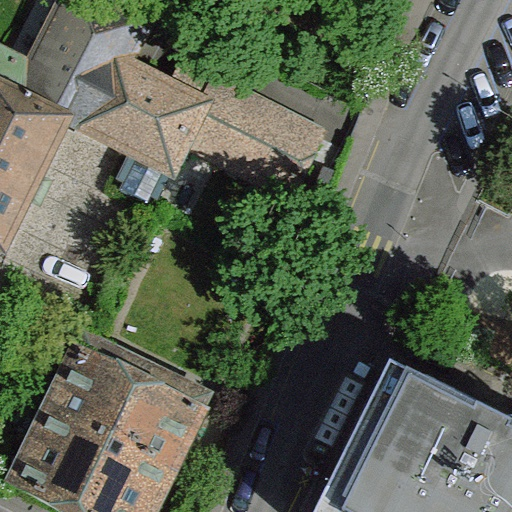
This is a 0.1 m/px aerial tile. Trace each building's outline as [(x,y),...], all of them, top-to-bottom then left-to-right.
[(83,4),(46,76),(84,94),(69,124),(125,152),(133,156),(173,176),(188,147),(209,108),(182,95),(119,64),(134,31),(83,4)] [(0,64),(0,253),(2,255),(69,124),(84,94),(46,76),(4,56),(0,64)] [(192,73),(182,95),(209,108),(188,147),(293,200),(324,135),(192,73)] [(173,176),(133,156),(121,182),(160,202),(173,176)] [(54,410),(178,467),(204,413),(108,367),(114,354),(91,342),(87,341),(54,410)] [(511,511),(511,436),(393,377),(323,511),(511,511)] [(54,410),(17,488),(60,511),(155,511),(175,473),(178,467),(54,410)]
